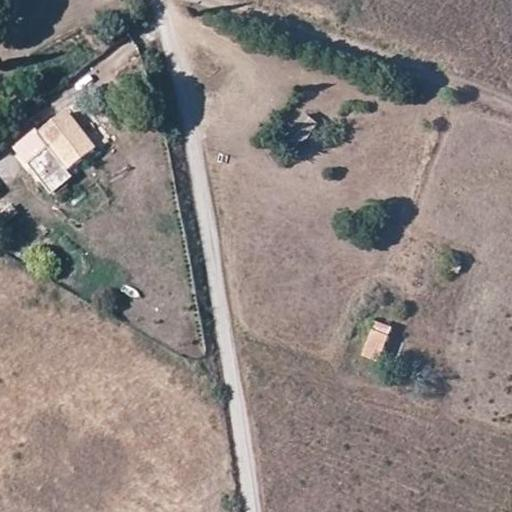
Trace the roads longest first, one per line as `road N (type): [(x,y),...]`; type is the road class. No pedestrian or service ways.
road 1 (unclassified): [(159,0),(232,354),(251,511)]
road 2 (track): [(511,111),(187,0)]
